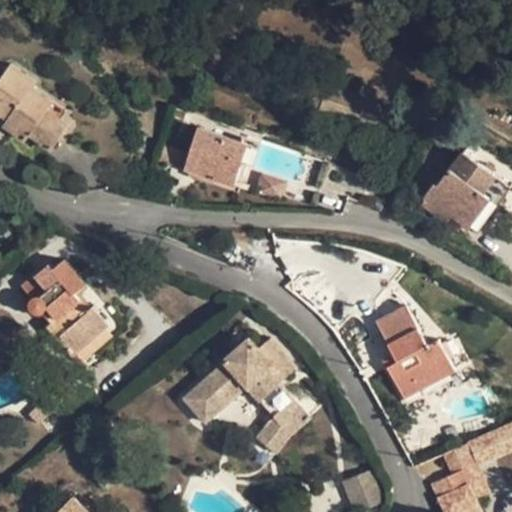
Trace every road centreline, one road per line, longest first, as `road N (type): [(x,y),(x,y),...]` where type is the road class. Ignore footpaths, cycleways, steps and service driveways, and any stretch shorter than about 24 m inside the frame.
road 1 (residential): [(405,511),(408,478),(365,392),(307,315),(156,248),(144,218)]
road 2 (residential): [(511,286),(359,221),(144,218)]
road 3 (residential): [(144,218),(0,180)]
